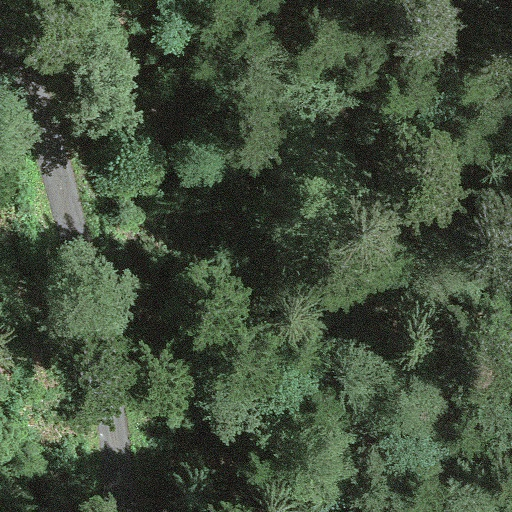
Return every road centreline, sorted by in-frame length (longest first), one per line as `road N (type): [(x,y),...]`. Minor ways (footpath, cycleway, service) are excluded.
road 1 (track): [(455,0),(368,163),(6,0)]
road 2 (track): [(122,511),(64,197),(0,26)]
